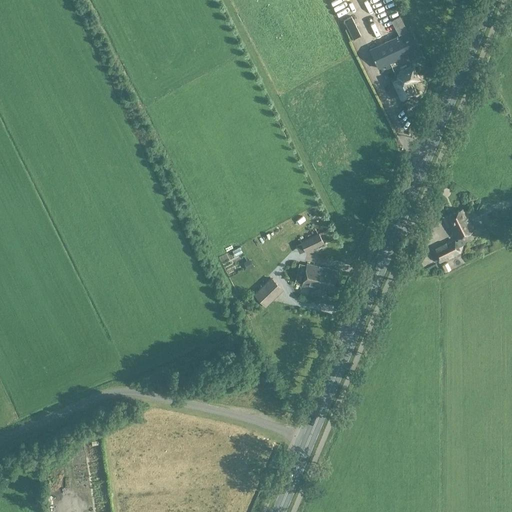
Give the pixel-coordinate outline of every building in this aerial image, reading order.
[(365,4),(360,6),(363,14),(368,12),(365,4)] [(361,36),(351,16),(343,20),(353,40),(361,36)] [(419,49),(410,31),(369,50),(378,68),(419,49)] [(397,75),(399,79),(393,82),(401,99),(415,93),(410,83),(418,80),(413,67),(397,75)] [(511,193),(500,200),(507,214),(511,211),(511,193)] [(472,225),(473,223),(472,221),(471,219),(469,218),(467,219),(462,209),(446,217),(451,228),(452,228),(453,231),(453,232),(456,239),(457,238),(458,239),(457,240),(454,242),(454,240),(433,250),(439,262),(459,252),(457,247),(462,245),(463,241),(461,236),(473,231),(471,227),(472,225)] [(305,253),(324,243),(318,233),(300,242),(305,253)] [(237,241),(228,246),(231,251),(240,247),(237,241)] [(222,260),(236,285),(250,277),(244,265),(236,270),(232,263),(241,258),(237,252),(222,260)] [(249,260),(244,263),(247,270),(252,267),(249,260)] [(338,270),(307,263),(302,286),(312,288),(311,292),(324,295),(324,291),(332,293),(338,270)] [(253,294),(263,304),(265,307),(283,290),(271,277),(253,294)]
